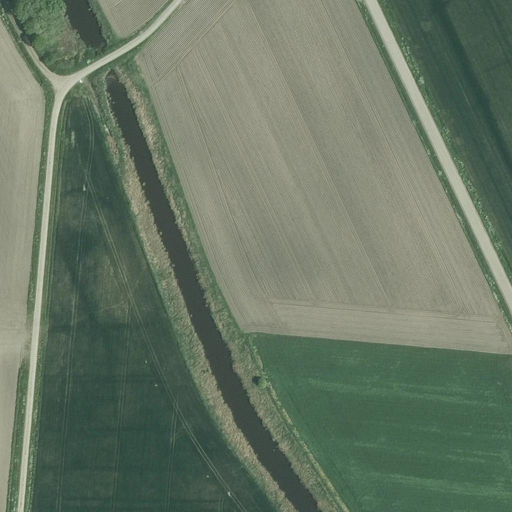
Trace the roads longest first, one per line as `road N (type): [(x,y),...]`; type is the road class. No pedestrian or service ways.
road 1 (unclassified): [(19,511),(58,99),(178,0)]
road 2 (tertiary): [(511,303),(369,0)]
